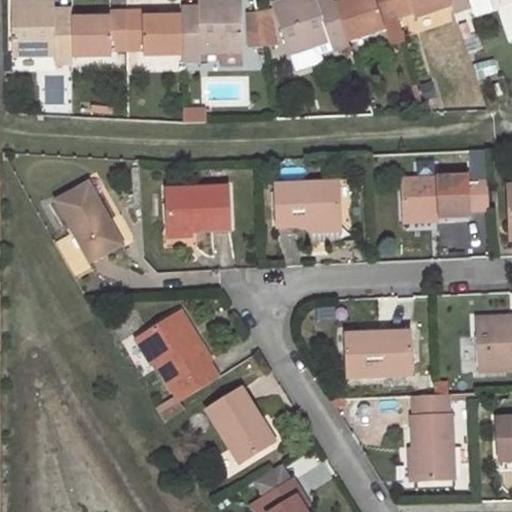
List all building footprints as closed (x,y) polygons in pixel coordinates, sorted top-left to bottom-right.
[(287,61),(327,49),(330,56),(349,50),(346,43),(334,5),(332,0),(326,0),(307,6),(305,0),(293,0),(268,9),(287,61)] [(346,0),(334,5),(346,43),(381,31),(380,27),(396,21),(388,0),(346,0)] [(445,0),(388,0),(396,21),(408,17),(410,21),(448,8),(445,0)] [(465,1),(468,0),(445,0),(448,8),(451,16),(467,10),(465,1)] [(182,20),(182,61),(182,69),(198,69),(198,58),(240,58),(239,3),(204,4),(204,14),(182,14),(182,20)] [(12,60),(53,60),(54,70),(71,70),(71,63),(71,62),(71,48),(70,21),(70,16),(46,16),(46,6),(10,7),(12,60)] [(111,21),(70,21),(71,48),(71,62),(71,63),(109,62),(109,58),(128,58),(128,57),(128,14),(111,15),(111,21)] [(182,20),(143,20),(142,14),(128,14),(128,57),(128,58),(141,57),(141,62),(182,61),(182,20)] [(208,81),(208,101),(231,102),(231,81),(208,81)] [(497,85),(486,89),(490,101),(501,98),(497,85)] [(467,178),(404,180),(405,223),(469,221),(468,214),(491,214),(489,181),(467,182),(467,178)] [(276,231),(309,230),(310,243),(339,243),(337,183),(274,185),(276,231)] [(222,187),(162,189),(163,234),(223,232),(222,187)] [(53,207),(89,271),(121,253),(87,188),(53,207)] [(192,335),(177,312),(169,317),(184,340),(192,335)] [(155,360),(177,394),(178,396),(183,403),(215,384),(218,382),(208,367),(211,365),(192,335),(184,340),(169,317),(135,339),(150,363),(155,360)] [(511,325),(489,327),(488,317),(475,317),(478,370),(511,369),(511,325)] [(408,331),(383,331),(383,338),(383,341),(409,340),(408,331)] [(383,338),(346,339),(348,379),(417,376),(415,340),(409,340),(383,341),(383,338)] [(446,397),(476,396),(479,396),(479,383),(459,384),(459,379),(436,380),(436,397),(446,397)] [(177,394),(156,407),(157,409),(162,416),(183,403),(178,396),(177,394)] [(256,426),(237,394),(226,401),(204,414),(239,469),(266,453),(251,429),(256,426)] [(408,421),(412,483),(456,481),(452,419),(447,420),(446,397),(436,397),(412,399),(413,421),(408,421)] [(511,416),(493,417),(496,460),(511,458),(511,416)] [(271,449),(256,426),(251,429),(266,453),(271,449)] [(263,500),(289,484),(281,471),(255,487),(263,500)] [(296,511),(292,505),(299,500),(289,484),(263,500),(249,509),(251,511),(296,511)] [(306,511),(299,500),(292,505),(296,511),(306,511)]
